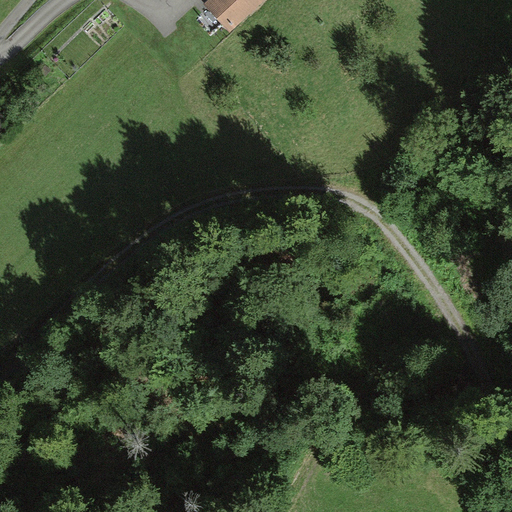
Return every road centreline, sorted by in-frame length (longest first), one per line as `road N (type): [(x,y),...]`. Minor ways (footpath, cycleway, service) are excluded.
road 1 (track): [(511,428),(420,266),(347,195),(162,208),(0,345)]
road 2 (track): [(347,195),(511,76)]
